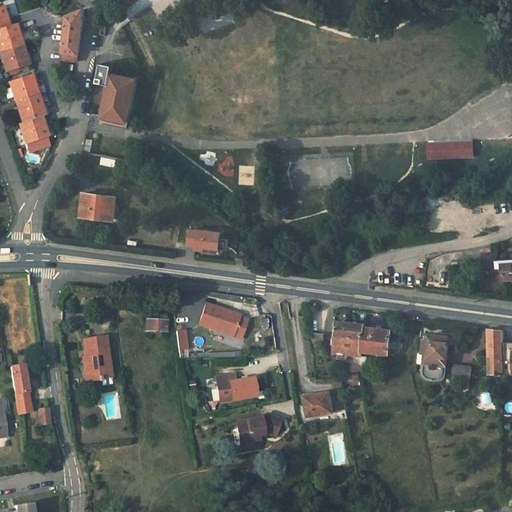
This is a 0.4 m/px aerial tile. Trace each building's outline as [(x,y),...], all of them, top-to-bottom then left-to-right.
[(0,29),(12,25),(9,18),(6,19),(5,16),(2,6),(0,6),(0,29)] [(78,61),(84,9),(68,16),(62,59),(78,61)] [(18,35),(17,32),(20,31),(18,23),(12,25),(0,29),(0,51),(21,45),(18,35)] [(26,58),(25,55),(21,45),(0,51),(0,55),(5,72),(31,64),(29,57),(26,58)] [(34,85),(33,82),(36,81),(34,74),(8,82),(15,102),(37,95),(34,85)] [(128,122),(138,79),(112,74),(103,117),(128,122)] [(42,108),(41,105),(37,95),(15,102),(21,123),(43,116),(47,114),(45,107),(42,108)] [(44,126),(43,124),(46,123),(43,116),(21,123),(18,124),(25,144),(39,140),(46,137),(47,137),(44,126)] [(41,145),(47,143),(48,141),(46,137),(39,140),(41,145)] [(30,152),(39,149),(41,146),(41,145),(39,140),(25,144),(27,151),(30,152)] [(486,145),(436,145),(437,159),(486,159),(486,145)] [(100,165),(115,168),(116,160),(101,157),(100,165)] [(144,174),(146,165),(140,164),(138,173),(144,174)] [(117,197),(84,193),(81,216),(100,219),(101,216),(114,217),(113,226),(118,226),(121,208),(115,207),(117,197)] [(221,238),(222,232),(199,229),(198,230),(191,229),(189,245),(196,246),(204,247),(220,249),(220,246),(228,247),(229,239),(221,238)] [(511,258),(495,260),(496,268),(503,268),(503,279),(511,278),(511,258)] [(460,266),(453,267),(454,285),(461,285),(460,266)] [(496,268),(494,268),(494,269),(495,277),(495,286),(504,286),(503,279),(503,268),(496,268)] [(495,277),(475,279),(475,288),(495,286),(495,277)] [(211,325),(217,327),(233,332),(232,336),(241,339),(247,320),(239,317),(240,315),(205,303),(198,324),(210,328),(211,325)] [(166,331),(167,321),(147,320),(146,330),(151,330),(160,331),(166,331)] [(365,324),(338,321),(336,336),(349,338),(349,339),(348,339),(346,354),(347,354),(350,354),(349,362),(352,362),(351,372),(365,373),(367,356),(361,355),(362,351),(395,354),(397,337),(391,337),(392,329),(365,326),(365,324)] [(210,328),(210,329),(226,335),(226,334),(232,336),(233,332),(217,327),(211,325),(210,328)] [(186,329),(175,329),(177,350),(188,349),(186,329)] [(495,329),(489,329),(489,371),(503,371),(503,364),(503,331),(495,329)] [(324,334),(314,332),(313,340),(323,341),(324,334)] [(449,337),(425,334),(422,352),(418,351),(417,363),(425,364),(424,371),(424,373),(426,376),(427,377),(430,378),(438,379),(441,378),(443,376),(444,374),(445,367),(446,367),(449,337)] [(349,338),(336,336),(336,339),(335,345),(334,352),(338,353),(338,359),(344,359),(344,353),(346,354),(348,339),(349,339),(349,338)] [(111,376),(105,337),(82,340),(85,357),(86,363),(83,363),(85,376),(98,374),(98,378),(111,376)] [(335,357),(327,358),(328,371),(336,371),(335,357)] [(470,378),(472,367),(454,364),(453,376),(470,378)] [(31,412),(23,365),(10,367),(18,414),(31,412)] [(256,396),(253,378),(246,379),(246,377),(235,379),(235,381),(230,382),(233,400),(256,396)] [(233,400),(230,382),(222,383),(225,401),(233,400)] [(480,391),(479,408),(491,409),(491,391),(480,391)] [(333,412),(330,395),(325,396),(325,393),(313,394),(313,396),(304,397),(307,416),(333,412)] [(208,396),(212,407),(218,404),(215,394),(208,396)] [(48,409),(38,410),(40,425),(50,424),(48,409)] [(274,437),(280,420),(264,414),(259,415),(260,417),(236,422),(239,439),(249,437),(250,441),(259,440),(258,433),(257,431),(262,430),(263,433),(274,437)] [(250,443),(250,441),(249,437),(239,439),(240,445),(250,443)] [(366,448),(365,440),(353,442),(354,449),(366,448)] [(320,497),(318,483),(310,485),(312,498),(318,497),(320,497)] [(380,496),(379,490),(364,492),(365,498),(380,496)] [(319,505),(318,497),(312,498),(310,498),(312,506),(319,505)] [(31,511),(30,503),(14,507),(15,511),(12,511),(31,511)]
